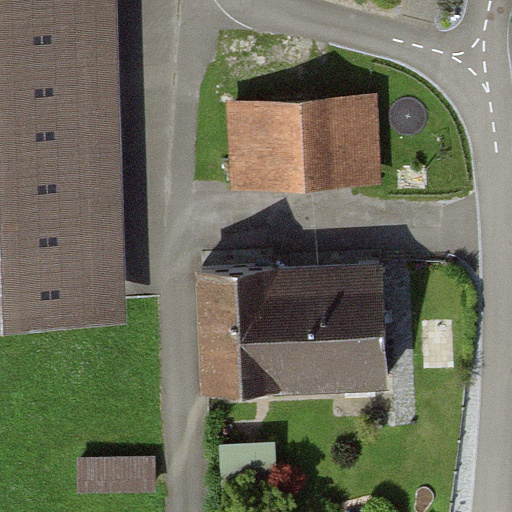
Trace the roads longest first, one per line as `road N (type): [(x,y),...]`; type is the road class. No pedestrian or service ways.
road 1 (residential): [(479,63),(495,118),(507,276),(496,511)]
road 2 (residential): [(264,0),(287,15),(479,63)]
